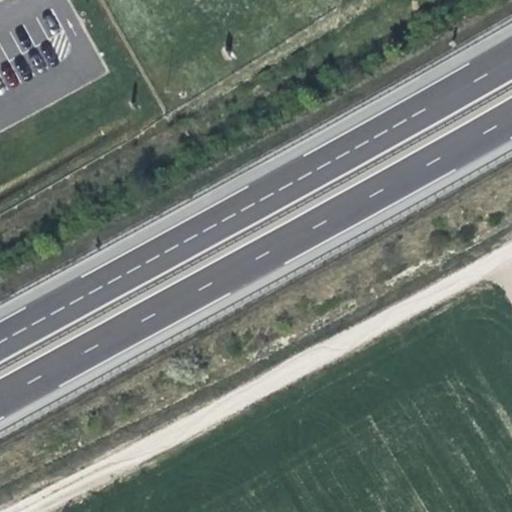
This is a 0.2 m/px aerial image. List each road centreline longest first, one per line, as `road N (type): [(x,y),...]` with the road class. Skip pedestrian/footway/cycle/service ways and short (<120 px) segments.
road 1 (motorway): [(511,62),(0,343)]
road 2 (motorway): [(0,400),(511,120)]
road 3 (track): [(10,511),(511,249)]
